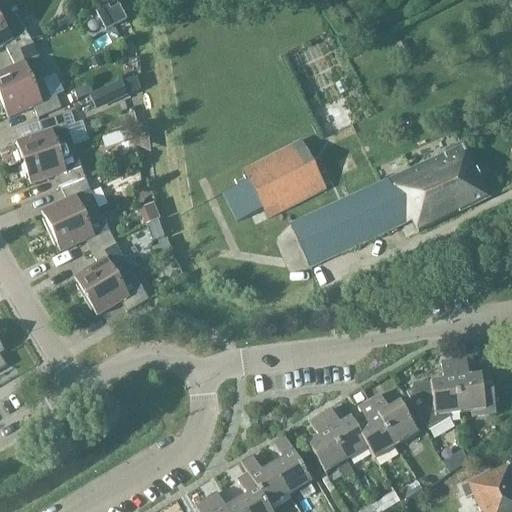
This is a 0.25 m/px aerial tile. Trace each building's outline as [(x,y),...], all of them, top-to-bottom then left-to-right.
[(0,0),(0,22),(9,17),(0,2),(0,0)] [(118,6),(110,10),(117,24),(126,20),(118,6)] [(13,15),(9,17),(0,22),(0,48),(2,47),(8,58),(32,45),(13,15)] [(52,25),(55,32),(77,22),(73,15),(52,25)] [(0,98),(41,80),(32,60),(37,58),(33,48),(32,45),(8,58),(14,68),(0,73),(0,98)] [(41,80),(0,98),(0,111),(1,114),(3,113),(5,117),(6,120),(11,117),(32,108),(36,117),(36,119),(41,117),(60,109),(54,97),(57,95),(49,77),(41,80)] [(120,83),(91,96),(97,109),(126,97),(120,83)] [(15,152),(20,166),(72,148),(61,116),(37,124),(41,135),(15,144),(17,151),(15,152)] [(145,124),(133,128),(134,146),(148,144),(145,124)] [(267,221),(326,190),(300,141),(242,171),(247,181),(221,194),(236,224),(262,211),(267,221)] [(462,145),(289,225),(309,270),(410,221),(416,234),(488,199),(462,145)] [(79,168),(72,148),(20,166),(25,180),(27,180),(29,186),(56,177),(60,190),(84,180),(79,168)] [(41,221),(47,235),(97,212),(84,180),(60,190),(65,202),(40,214),(43,220),(41,221)] [(113,242),(97,212),(47,235),(54,248),(56,247),(59,254),(84,242),(90,254),(113,242)] [(157,213),(142,219),(144,226),(159,220),(157,213)] [(74,287),(82,300),(116,279),(129,272),(113,242),(90,254),(97,265),(73,280),(76,286),(74,287)] [(116,279),(82,300),(90,313),(92,312),(95,318),(119,303),(126,314),(147,301),(140,289),(129,272),(116,279)] [(452,362),(458,414),(470,413),(471,418),(494,415),(489,371),(478,373),(478,376),(467,378),(465,360),(452,362)] [(458,414),(452,362),(439,363),(441,381),(411,385),(411,390),(406,393),(428,432),(449,420),(449,415),(458,414)] [(378,396),(368,402),(395,447),(417,434),(398,403),(387,410),(378,396)] [(395,447),(368,402),(356,409),(365,424),(354,430),(366,450),(373,461),(395,447)] [(329,410),(318,417),(345,463),(366,450),(354,430),(348,419),(338,425),(329,410)] [(345,463),(318,417),(307,424),(316,439),(305,445),(324,476),(336,469),(343,481),(353,475),(345,463)] [(280,460),(270,466),(288,498),(309,485),(282,439),(271,445),(280,460)] [(288,498),(270,466),(259,472),(251,458),(239,465),(245,475),(266,511),(267,510),(288,498)] [(449,460),(442,464),(448,475),(456,470),(449,460)] [(511,511),(511,475),(507,466),(460,487),(466,499),(472,497),(478,511),(511,511)] [(267,511),(267,510),(266,511),(245,475),(234,481),(243,496),(233,502),(238,511),(267,511)] [(420,479),(416,482),(423,491),(431,485),(427,480),(420,479)] [(393,492),(371,505),(374,511),(383,511),(389,509),(398,503),(399,503),(393,492)] [(209,511),(238,511),(233,502),(222,508),(214,494),(203,500),(209,511)] [(209,511),(203,500),(191,507),(194,511),(209,511)]
